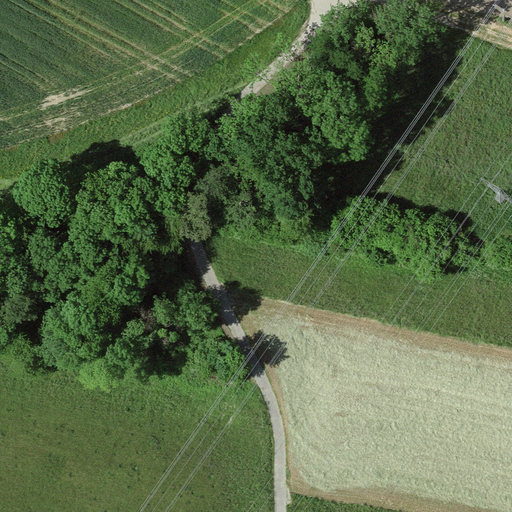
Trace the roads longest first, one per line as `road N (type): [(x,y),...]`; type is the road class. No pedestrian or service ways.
road 1 (track): [(337,0),(313,41),(207,159),(194,198),(200,254),(276,413),(286,511)]
road 2 (track): [(357,5),(396,1),(511,43)]
